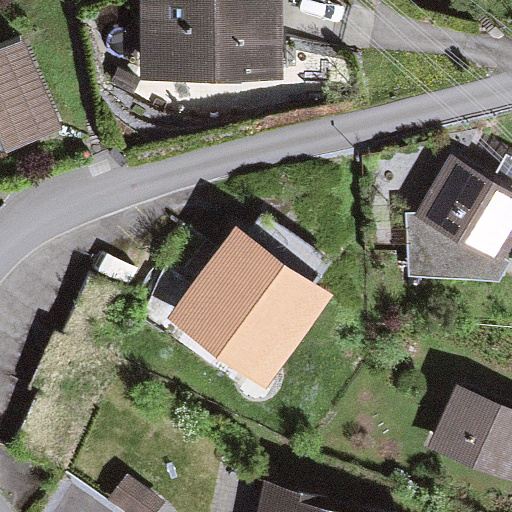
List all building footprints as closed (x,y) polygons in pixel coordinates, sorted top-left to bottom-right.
[(282,77),(280,0),(141,0),(142,78),(282,77)] [(63,127),(19,35),(0,44),(0,131),(10,152),(63,127)] [(511,250),(511,188),(453,157),(420,217),(505,263),(511,250)] [(331,297),(234,227),(167,321),(264,390),(331,297)] [(511,401),(458,377),(429,442),(511,478),(511,401)] [(135,473),(121,497),(146,511),(158,511),(169,494),(135,473)] [(384,511),(264,483),(256,511),(384,511)]
